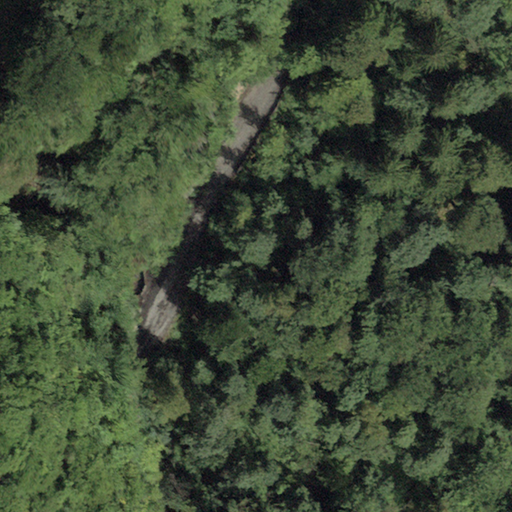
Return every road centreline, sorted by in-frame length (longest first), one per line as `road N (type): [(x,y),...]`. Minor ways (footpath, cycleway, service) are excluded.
road 1 (track): [(300,0),(264,93),(121,366)]
road 2 (track): [(84,511),(79,454),(86,421),(121,366)]
